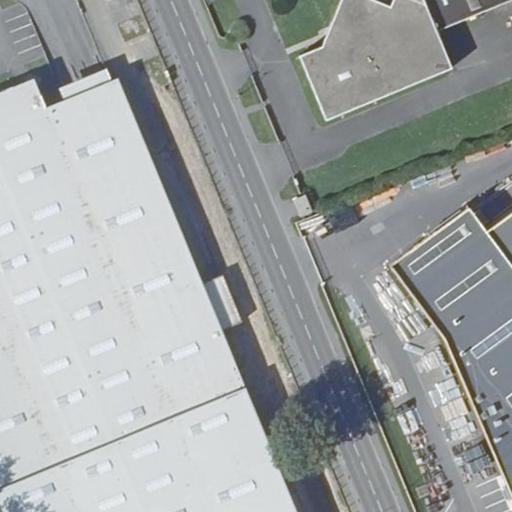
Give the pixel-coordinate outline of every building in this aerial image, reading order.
[(385,0),(386,0),(384,0),(333,0),(325,21),(332,34),(316,41),(295,51),(323,115),(446,60),(431,23),(484,0),(385,0)] [(332,34),(325,21),(316,41),(332,34)] [(0,511),(16,511),(253,413),(218,329),(239,321),(220,273),(199,282),(114,78),(43,108),(35,90),(19,83),(0,91),(0,511)] [(301,191),(290,196),(297,211),(308,206),(301,191)] [(511,205),(492,220),(474,197),(396,253),(453,326),(511,503),(511,205)] [(293,511),(253,413),(16,511),(293,511)]
